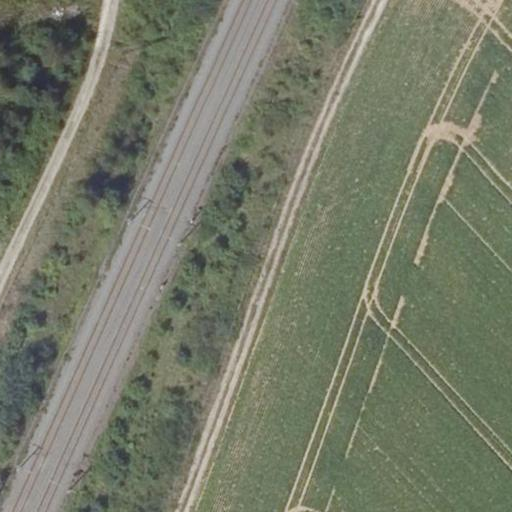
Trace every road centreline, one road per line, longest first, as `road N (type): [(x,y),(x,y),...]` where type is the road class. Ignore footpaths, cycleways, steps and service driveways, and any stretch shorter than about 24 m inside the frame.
road 1 (track): [(182,511),(311,159),(383,0)]
road 2 (track): [(111,0),(74,118),(0,279)]
